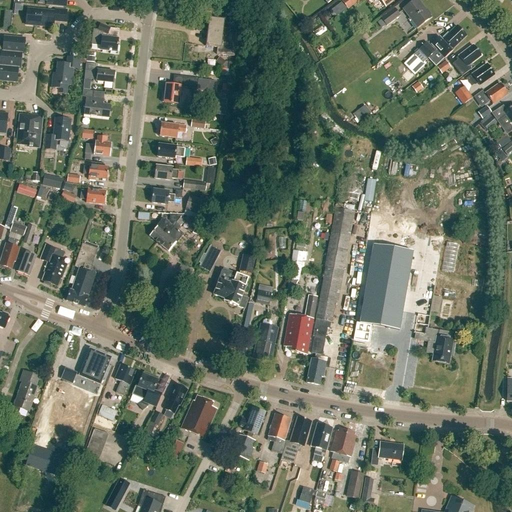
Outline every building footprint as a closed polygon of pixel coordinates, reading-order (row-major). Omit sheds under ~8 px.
[(342,0),(341,1),(347,10),(360,0),(342,0)] [(416,0),(402,10),(417,29),(431,18),(416,0)] [(394,9),(380,19),(386,27),(400,17),(394,9)] [(27,10),(26,26),(53,28),(54,22),(65,23),(67,11),(55,10),(54,12),(27,10)] [(236,45),(231,44),(232,35),(229,35),(230,30),(223,29),(224,21),(208,19),(205,47),(218,49),(217,55),(234,57),(236,45)] [(100,25),(98,31),(94,31),(92,46),(101,47),(100,51),(117,53),(118,40),(107,39),(110,29),(100,25)] [(466,37),(456,27),(443,40),(444,40),(440,44),(441,44),(435,50),(444,59),(453,50),(466,37)] [(22,54),(21,55),(23,55),(24,54),(25,39),(4,37),(3,48),(0,47),(0,52),(22,54)] [(435,52),(427,43),(413,55),(422,64),(435,52)] [(458,56),(459,57),(456,60),(457,61),(453,65),(462,76),(469,70),(467,67),(480,56),(472,45),(458,56)] [(0,66),(18,69),(20,70),(20,69),(21,55),(22,54),(0,52),(0,54),(0,66)] [(58,89),(58,94),(67,95),(68,86),(71,86),(73,69),(79,70),(81,60),(67,58),(66,65),(57,64),(56,75),(53,74),(51,89),(58,89)] [(441,75),(450,68),(446,62),(437,68),(441,75)] [(113,85),(114,73),(97,71),(97,73),(95,72),(96,65),(85,64),(85,72),(91,73),(90,81),(97,82),(96,83),(113,85)] [(472,74),(472,76),(469,78),(474,85),(477,83),(480,86),(494,76),(486,65),(472,74)] [(0,82),(17,84),(18,69),(0,66),(0,82)] [(164,103),(164,104),(178,105),(180,87),(197,89),(198,79),(174,77),(173,86),(166,85),(165,96),(163,95),(162,102),(164,103)] [(251,81),(241,79),(239,92),(249,94),(251,81)] [(421,82),(414,86),(418,93),(425,89),(421,82)] [(485,95),(482,97),(487,104),(490,102),(493,105),(507,95),(499,84),(485,94),(485,95)] [(472,99),(464,87),(454,94),(462,106),(472,99)] [(93,99),(93,93),(82,92),(82,98),(86,98),(84,117),(109,120),(110,107),(103,106),(103,100),(93,99)] [(363,119),(372,113),(367,105),(358,111),(363,119)] [(511,106),(503,113),(505,115),(500,119),(510,132),(511,130),(511,106)] [(477,113),(482,120),(491,114),(486,107),(477,113)] [(18,143),(27,144),(27,147),(38,148),(41,118),(34,117),(34,118),(20,117),(18,143)] [(488,132),(497,124),(491,118),(482,125),(488,132)] [(46,136),(44,150),(55,152),(56,142),(68,143),(70,121),(55,119),(53,137),(46,136)] [(190,128),(204,130),(206,123),(191,121),(190,128)] [(159,135),(159,137),(176,139),(177,133),(185,134),(186,126),(178,125),(178,127),(160,124),(159,132),(158,131),(158,135),(159,135)] [(106,144),(106,139),(98,138),(97,143),(95,143),(94,156),(110,158),(111,145),(106,144)] [(507,156),(511,151),(511,141),(502,150),(507,156)] [(176,149),(176,147),(158,145),(157,157),(174,160),(174,157),(180,158),(181,149),(176,149)] [(0,161),(9,162),(10,150),(0,149),(0,161)] [(202,160),(186,159),(185,167),(201,168),(210,169),(210,162),(202,162),(202,160)] [(89,176),(88,181),(95,181),(96,180),(107,181),(108,169),(90,167),(89,168),(83,167),(82,175),(89,176)] [(172,170),(172,169),(156,167),(154,179),(170,181),(171,179),(177,180),(178,171),(172,170)] [(44,175),(42,185),(60,189),(63,180),(44,175)] [(67,183),(79,184),(80,177),(68,175),(67,183)] [(183,189),(195,191),(205,192),(206,184),(196,183),(184,181),(183,189)] [(86,201),(86,204),(104,206),(106,193),(87,190),(87,192),(81,191),(80,200),(86,201)] [(168,195),(168,192),(153,190),(151,203),(167,205),(167,203),(173,203),(174,195),(168,195)] [(60,199),(73,204),(76,197),(63,192),(60,199)] [(210,203),(189,197),(185,211),(206,218),(210,203)] [(345,271),(349,247),(355,214),(335,210),(323,281),(313,338),(314,338),(311,354),(315,355),(314,361),(311,360),(306,384),(319,387),(320,379),(323,379),(323,378),(325,378),(326,372),(324,372),(325,369),(329,370),(331,360),(327,359),(326,363),(320,361),(321,356),(327,329),(330,330),(331,324),(332,324),(336,303),(339,303),(345,271)] [(174,215),(171,220),(174,223),(171,226),(163,220),(149,237),(157,243),(164,234),(165,235),(168,232),(170,234),(173,230),(173,229),(176,226),(174,224),(179,219),(174,215)] [(157,243),(168,253),(182,236),(177,231),(180,228),(179,228),(183,223),(179,219),(174,224),(176,226),(173,229),(173,230),(170,234),(168,232),(165,235),(164,234),(157,243)] [(26,228),(13,223),(10,233),(23,238),(26,228)] [(29,225),(22,244),(29,246),(35,228),(29,225)] [(19,249),(14,247),(16,240),(8,238),(6,245),(5,245),(0,261),(0,266),(0,267),(1,269),(7,271),(10,270),(11,270),(11,269),(13,263),(14,263),(19,249)] [(83,245),(75,268),(79,269),(71,292),(70,292),(66,303),(84,309),(95,275),(90,273),(98,250),(83,245)] [(45,246),(39,261),(47,264),(43,273),(44,273),(41,282),(44,283),(43,285),(50,287),(50,286),(57,288),(60,280),(62,280),(67,266),(61,263),(65,253),(45,246)] [(210,246),(207,251),(205,250),(198,263),(200,264),(198,268),(209,274),(221,252),(210,246)] [(298,282),(303,254),(293,252),(289,272),(290,272),(289,280),(298,282)] [(24,253),(17,273),(29,277),(36,257),(24,253)] [(242,256),(239,272),(251,275),(255,259),(242,256)] [(192,271),(180,266),(176,275),(188,280),(192,271)] [(224,300),(223,303),(237,308),(238,307),(244,310),(247,302),(240,300),(248,279),(236,275),(233,283),(226,280),(228,275),(222,273),(218,282),(216,281),(214,285),(217,286),(213,296),(224,300)] [(167,279),(158,306),(172,311),(181,284),(167,279)] [(382,328),(422,335),(429,337),(425,354),(434,355),(432,362),(449,365),(451,356),(453,357),(456,341),(451,341),(452,335),(427,330),(434,287),(391,279),(382,328)] [(255,304),(268,307),(271,294),(258,291),(255,304)] [(283,348),(291,349),(290,353),(306,356),(317,298),(308,296),(304,319),(289,316),(283,348)] [(0,327),(4,329),(9,318),(7,318),(8,316),(2,314),(1,315),(0,314),(0,327)] [(358,315),(353,340),(367,342),(372,318),(358,315)] [(262,326),(254,360),(270,364),(278,330),(262,326)] [(90,351),(79,377),(100,385),(111,359),(90,351)] [(78,357),(70,379),(77,381),(85,359),(78,357)] [(120,383),(116,394),(123,397),(126,390),(127,391),(135,372),(122,367),(116,381),(120,383)] [(36,386),(39,377),(24,371),(21,382),(23,382),(14,407),(28,412),(37,387),(36,386)] [(144,373),(143,375),(142,375),(137,387),(135,387),(132,394),(142,398),(143,400),(137,405),(142,412),(150,406),(156,408),(161,395),(154,392),(158,381),(150,378),(151,376),(144,373)] [(80,412),(55,403),(43,437),(52,440),(53,437),(51,437),(53,432),(86,444),(105,391),(89,386),(80,412)] [(179,406),(187,391),(176,386),(168,401),(170,402),(166,411),(173,415),(177,406),(179,406)] [(192,402),(180,429),(203,439),(216,409),(211,407),(212,404),(197,397),(194,403),(192,402)] [(112,424),(116,415),(102,409),(98,418),(112,424)] [(238,428),(243,430),(242,431),(258,437),(266,415),(250,409),(246,422),(241,420),(238,428)] [(157,427),(163,416),(155,412),(150,423),(156,426),(157,427)] [(274,415),(266,441),(273,443),(270,452),(281,455),(286,442),(283,441),(290,420),(274,415)] [(304,448),(311,425),(308,425),(309,423),(296,419),(289,443),(286,442),(281,455),(282,455),(280,460),(293,464),(297,452),(299,453),(301,447),(304,448)] [(156,426),(150,423),(145,433),(150,436),(156,426)] [(316,450),(314,456),(320,457),(321,457),(324,458),(331,429),(317,425),(311,448),(316,450)] [(330,453),(332,453),(330,459),(338,461),(346,432),(338,430),(338,432),(335,432),(330,453)] [(84,460),(97,465),(108,436),(94,431),(84,460)] [(356,437),(353,436),(354,434),(346,432),(338,461),(347,464),(349,458),(350,458),(356,437)] [(252,449),(255,442),(236,435),(229,455),(249,462),(253,450),(252,449)] [(372,450),(370,466),(377,467),(378,458),(400,461),(403,447),(380,443),(379,450),(372,450)] [(65,480),(72,460),(32,447),(25,467),(65,480)] [(332,461),(329,471),(335,473),(336,473),(339,463),(332,461)] [(265,475),(267,465),(259,463),(256,473),(265,475)] [(351,472),(345,498),(358,500),(363,475),(351,472)] [(365,479),(360,506),(372,508),(374,500),(370,499),(373,480),(365,479)] [(318,489),(325,491),(327,485),(320,483),(318,489)] [(303,488),(299,502),(309,505),(309,504),(312,504),(315,492),(303,488)] [(141,508),(139,511),(160,511),(165,498),(164,498),(143,491),(138,507),(141,508)] [(317,493),(313,506),(323,509),(326,495),(317,493)] [(445,511),(470,511),(473,507),(452,498),(445,511)]
